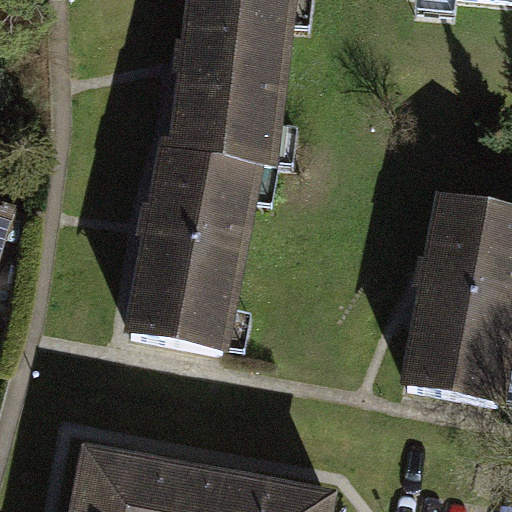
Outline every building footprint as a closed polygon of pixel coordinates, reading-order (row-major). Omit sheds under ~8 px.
[(195,0),(178,161),(257,176),(266,178),(286,0),(195,0)] [(257,176),(178,161),(164,158),(129,342),(222,360),(257,176)] [(511,295),(511,218),(437,204),(398,394),(488,412),(511,295)] [(0,257),(15,210),(0,205),(0,257)] [(331,511),(333,504),(87,457),(75,511),(331,511)]
